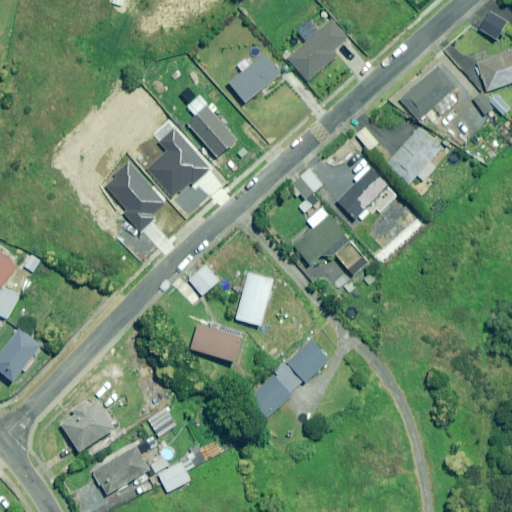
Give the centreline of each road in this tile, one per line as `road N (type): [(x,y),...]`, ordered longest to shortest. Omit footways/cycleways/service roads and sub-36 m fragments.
road 1 (residential): [(466,0),(157,277),(0,438)]
road 2 (track): [(240,204),(379,358),(413,429),(437,511)]
